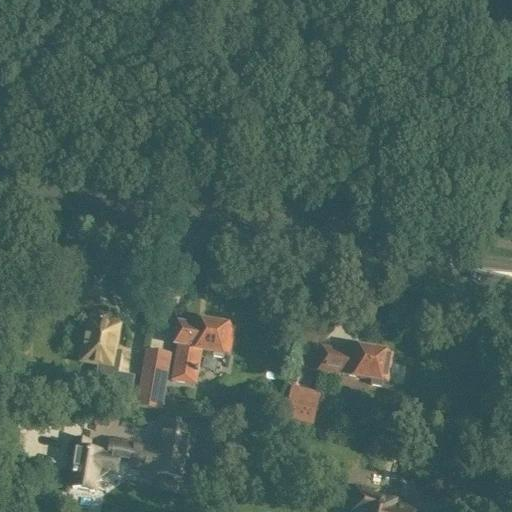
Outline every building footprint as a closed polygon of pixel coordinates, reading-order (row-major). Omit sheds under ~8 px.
[(493,328),(511,330),(511,314),(496,312),(493,328)] [(84,343),(84,346),(84,348),(85,350),(86,352),(85,362),(97,364),(91,397),(129,403),(134,378),(118,375),(122,352),(113,350),(117,324),(107,323),(108,318),(93,315),(92,320),(91,325),(89,335),(87,337),(86,339),(85,340),(84,342),(84,343)] [(177,348),(177,349),(171,383),(195,387),(201,353),(227,358),(232,329),(202,324),(201,329),(194,328),(194,329),(177,326),(174,347),(177,348)] [(170,354),(148,350),(145,350),(136,405),(160,409),(170,354)] [(352,355),(352,356),(322,351),(318,371),(349,376),(348,378),(372,382),(371,387),(381,389),(382,384),(386,385),(390,356),(361,351),(360,356),(352,355)] [(318,395),(291,389),(284,418),(312,425),(318,395)] [(133,408),(124,406),(120,428),(130,430),(133,408)] [(166,426),(162,451),(112,443),(109,458),(101,457),(101,454),(95,453),(96,447),(89,446),(89,444),(77,442),(72,474),(76,474),(73,490),(94,494),(96,483),(111,473),(119,475),(121,461),(130,463),(130,466),(159,471),(158,475),(184,479),(193,430),(166,426)] [(366,443),(363,449),(366,456),(374,456),(378,449),(374,443),(366,443)] [(392,511),(394,507),(374,502),(375,497),(354,492),(349,511),(392,511)]
